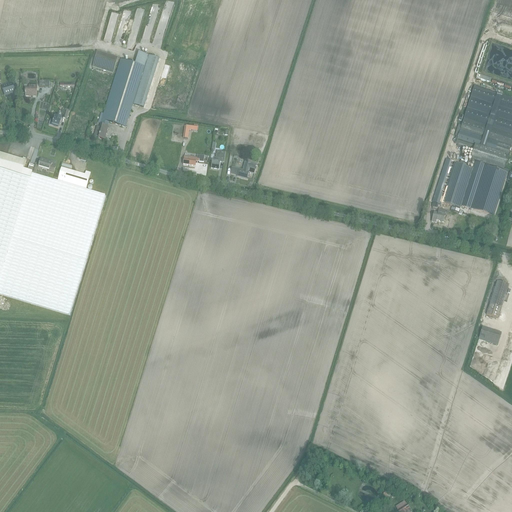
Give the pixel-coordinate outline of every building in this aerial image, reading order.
[(155,17),(148,32),(153,35),(161,19),(155,17)] [(92,67),(113,73),(117,58),(96,52),(92,67)] [(120,59),(102,120),(109,122),(126,127),(133,104),(143,108),(158,58),(138,52),(135,63),(120,59)] [(12,84),(7,86),(2,87),(5,95),(14,92),(14,90),(18,89),(16,84),(12,85),(12,84)] [(26,89),(26,92),(25,97),(37,97),(37,86),(29,85),(29,89),(26,89)] [(445,159),(432,202),(441,205),(441,203),(454,207),(460,209),(460,208),(459,208),(460,206),(493,217),(508,171),(504,169),(511,146),(511,143),(511,98),(482,89),(474,86),(464,119),(460,130),(457,140),(475,146),(471,159),(476,160),(473,168),(465,166),(465,165),(464,165),(445,159)] [(51,121),(49,125),(56,127),(57,126),(59,127),(61,122),(62,118),(55,116),(54,119),(54,120),(53,121),(51,121)] [(97,126),(96,131),(94,136),(99,138),(99,139),(105,141),(109,127),(107,127),(109,122),(102,120),(99,127),(97,126)] [(212,161),(211,169),(219,170),(220,162),(224,163),(225,152),(217,151),(215,161),(212,161)] [(0,294),(69,315),(105,195),(86,190),(91,173),(86,172),(85,175),(61,168),(58,181),(32,173),(32,172),(34,166),(30,165),(28,171),(24,169),(26,161),(0,152),(0,294)] [(184,156),(183,165),(195,166),(196,163),(199,163),(199,162),(204,163),(205,156),(197,155),(197,158),(184,156)] [(46,160),(41,159),(38,170),(42,171),(42,169),(48,170),(48,172),(54,173),(55,167),(51,166),(52,163),(45,161),(46,160)] [(238,176),(237,177),(247,179),(249,173),(254,174),(255,170),(256,170),(257,166),(251,164),(245,162),(243,171),(232,168),(230,174),(238,176)] [(432,222),(436,223),(436,221),(443,223),(445,215),(434,213),(432,222)] [(497,282),(496,286),(487,315),(498,319),(509,285),(497,282)] [(479,339),(497,345),(501,334),(482,328),(479,339)]
